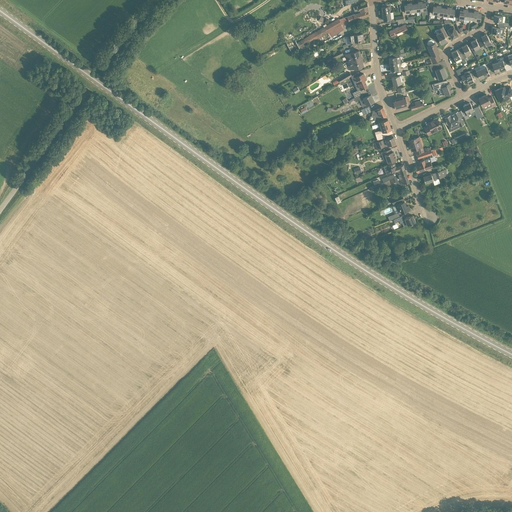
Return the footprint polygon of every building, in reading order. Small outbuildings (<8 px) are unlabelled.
[(368,10),(367,3),(357,6),(353,7),(356,14),(368,10)] [(391,10),(390,4),(389,4),(383,5),(383,4),(382,4),(382,7),(381,7),(382,14),(390,13),(390,10),(391,10)] [(358,19),(360,18),(361,20),(366,18),(366,16),(369,15),(368,10),(356,14),(339,20),(341,24),(358,19)] [(502,22),(503,16),(494,15),(493,21),(498,22),(498,25),(508,26),(510,23),(504,22),(502,22)] [(339,20),(339,18),(292,45),(295,51),(296,51),(302,48),(317,38),(323,35),(327,32),(341,25),(339,20)] [(396,33),(406,29),(405,24),(408,24),(415,23),(413,19),(411,19),(408,20),(403,20),(398,21),(398,27),(389,31),(392,38),(397,36),(396,33)] [(330,37),(344,30),(341,25),(327,32),(330,37)] [(503,36),(504,29),(507,29),(508,26),(498,25),(497,27),(492,27),(491,33),(500,34),(500,35),(503,36)] [(441,44),(447,41),(444,35),(447,34),(443,27),(438,29),(440,33),(436,35),(441,44)] [(458,35),(453,27),(447,30),(452,38),(458,35)] [(363,41),(362,33),(349,35),(351,45),(355,45),(355,42),(363,41)] [(486,46),(493,43),(491,40),(490,41),(486,34),(481,37),(483,41),(481,43),(484,48),(486,47),(486,46)] [(478,44),(476,39),(471,42),(475,50),(480,47),(481,50),(484,48),(481,43),(478,44)] [(286,43),(282,46),(289,56),(293,54),(286,43)] [(439,53),(435,43),(427,46),(432,56),(430,57),(433,63),(440,59),(438,54),(439,53)] [(471,52),(467,44),(461,47),(464,52),(461,53),(464,58),(465,58),(467,57),(466,55),(471,52)] [(313,50),(314,55),(325,51),(323,47),(313,50)] [(360,54),(359,50),(345,54),(346,58),(348,57),(350,61),(361,58),(361,54),(360,54)] [(459,54),(456,50),(451,53),(455,60),(460,58),(464,64),(466,63),(464,58),(461,53),(459,54)] [(330,60),(343,54),(341,51),(328,56),(330,60)] [(497,62),(500,71),(505,69),(504,64),(507,63),(505,57),(502,58),(502,60),(497,62)] [(363,66),(362,61),(361,58),(350,61),(347,62),(348,66),(349,66),(350,69),(363,66)] [(488,63),(490,69),(493,68),(495,72),(500,71),(497,62),(492,64),(491,62),(488,63)] [(447,76),(443,67),(440,68),(438,63),(429,65),(431,71),(435,70),(438,79),(447,76)] [(485,64),(486,66),(481,68),(484,77),(490,74),(488,70),(490,69),(488,63),(485,64)] [(474,76),(477,74),(479,79),(484,77),(481,68),(479,66),(474,68),(475,69),(472,70),(474,76)] [(472,77),(474,76),(472,70),(469,71),(464,73),(465,76),(461,78),(464,84),(468,82),(469,84),(474,81),(472,77)] [(352,76),(349,72),(337,80),(340,83),(351,76),(352,76)] [(359,95),(364,93),(369,90),(367,86),(364,80),(366,80),(365,77),(363,73),(360,75),(358,72),(352,76),(351,76),(352,79),(355,78),(360,90),(357,91),(359,95)] [(393,85),(402,83),(400,75),(392,78),(393,85)] [(448,84),(447,80),(432,84),(434,91),(438,89),(440,93),(439,93),(440,96),(444,94),(445,96),(446,95),(448,96),(449,94),(450,94),(450,93),(453,91),(450,83),(448,84)] [(511,95),(511,91),(510,86),(505,88),(504,87),(495,90),(500,101),(504,99),(505,100),(506,102),(507,102),(509,102),(510,101),(511,99),(510,98),(510,96),(511,95)] [(364,93),(359,95),(354,98),(355,101),(356,102),(359,100),(363,107),(366,105),(374,101),(371,94),(366,96),(364,93)] [(488,98),(486,94),(478,98),(482,107),(490,103),(492,106),(496,104),(492,96),(488,98)] [(410,105),(408,96),(393,100),(396,110),(410,105)] [(423,107),(422,102),(422,101),(420,102),(420,101),(414,102),(415,104),(410,105),(412,110),(423,107)] [(464,104),(464,105),(463,106),(467,115),(471,113),(473,116),(478,113),(475,108),(473,109),(470,103),(466,105),(464,104)] [(363,115),(371,112),(369,106),(361,110),(363,115)] [(386,115),(383,107),(377,109),(372,111),(373,112),(376,119),(381,117),(386,115)] [(450,129),(458,125),(459,127),(464,124),(461,118),(458,112),(457,111),(453,113),(454,114),(450,116),(450,115),(444,117),(446,121),(446,122),(446,123),(446,124),(447,124),(447,125),(448,125),(450,129)] [(392,133),(388,119),(379,122),(382,130),(375,132),(377,140),(385,138),(384,136),(392,133)] [(441,129),(436,119),(428,123),(429,125),(425,127),(428,135),(441,129)] [(396,143),(392,133),(384,136),(385,138),(385,139),(375,142),(377,149),(396,143)] [(423,151),(419,137),(417,138),(409,141),(412,150),(414,149),(415,153),(423,151)] [(438,154),(437,152),(439,151),(443,150),(442,147),(432,150),(434,156),(438,154)] [(358,152),(356,148),(348,153),(350,157),(358,152)] [(396,160),(393,152),(392,152),(391,149),(382,152),(383,156),(384,159),(387,158),(388,162),(396,160)] [(418,159),(432,154),(431,150),(416,155),(418,159)] [(432,167),(430,161),(429,158),(418,162),(420,165),(414,167),(417,173),(432,167)] [(404,168),(403,164),(399,166),(398,164),(395,165),(395,163),(384,166),(387,174),(393,172),(397,171),(401,169),(404,168)] [(397,176),(406,173),(404,168),(401,169),(397,171),(393,172),(393,174),(382,178),(382,179),(379,180),(380,182),(379,182),(380,183),(378,184),(378,185),(389,180),(397,176)] [(425,183),(442,177),(447,175),(445,169),(431,174),(431,173),(427,174),(427,175),(423,177),(425,183)] [(335,173),(324,179),(326,183),(337,177),(335,173)] [(397,176),(389,180),(390,183),(395,181),(395,182),(393,183),(395,188),(397,187),(405,185),(405,183),(409,181),(406,173),(397,176)] [(390,183),(389,180),(378,185),(375,186),(376,190),(376,191),(391,184),(390,183)] [(404,200),(402,195),(391,199),(393,204),(404,200)] [(404,201),(395,205),(397,210),(399,209),(401,213),(410,209),(409,206),(406,207),(404,201)] [(400,217),(393,219),(395,223),(399,221),(400,224),(402,223),(404,227),(415,222),(413,215),(405,218),(403,215),(400,217)]
